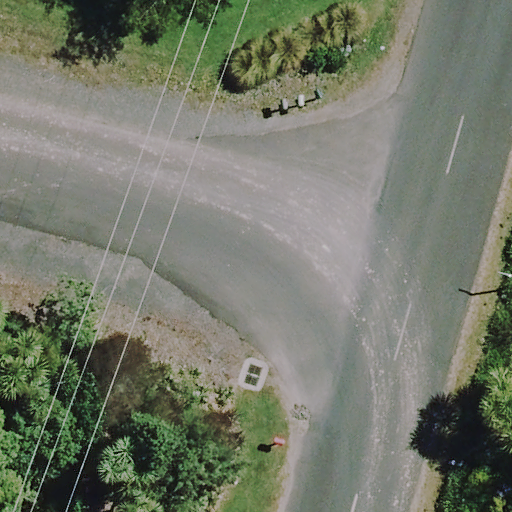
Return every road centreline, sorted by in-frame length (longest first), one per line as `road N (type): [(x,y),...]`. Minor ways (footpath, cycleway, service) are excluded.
road 1 (residential): [(415,275),(0,164)]
road 2 (residential): [(415,275),(494,0)]
road 3 (residential): [(348,511),(415,275)]
